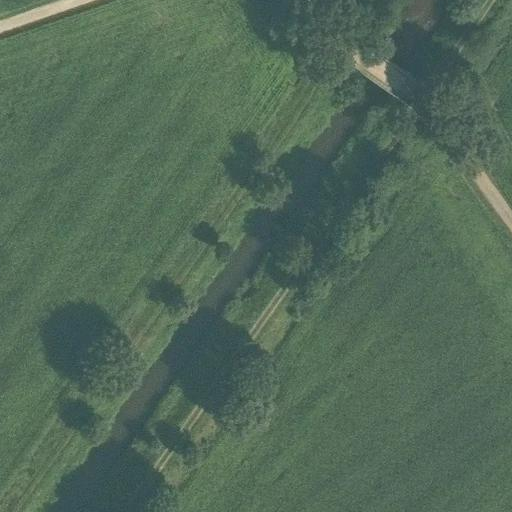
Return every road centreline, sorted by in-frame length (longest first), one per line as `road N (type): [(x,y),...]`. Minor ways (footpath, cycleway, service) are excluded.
road 1 (track): [(436,118),(153,511)]
road 2 (track): [(308,0),(371,71),(436,118)]
road 3 (track): [(511,2),(436,118)]
road 4 (track): [(436,118),(511,224)]
